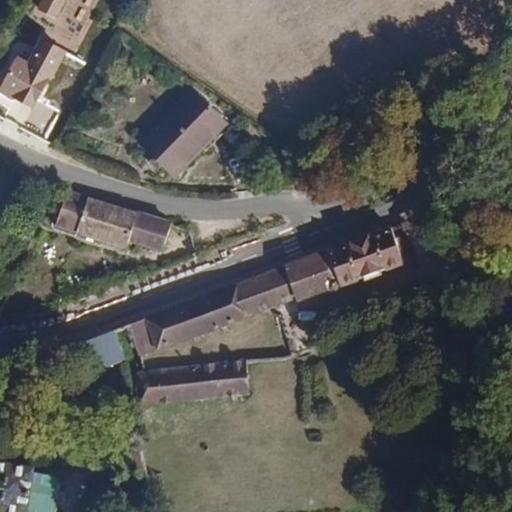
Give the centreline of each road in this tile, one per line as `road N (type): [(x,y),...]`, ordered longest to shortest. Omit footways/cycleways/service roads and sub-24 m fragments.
road 1 (residential): [(344,219),(320,200),(298,197),(187,208),(62,168),(0,138)]
road 2 (secondary): [(344,219),(208,275),(10,337)]
road 3 (secondary): [(511,89),(449,151),(344,219)]
